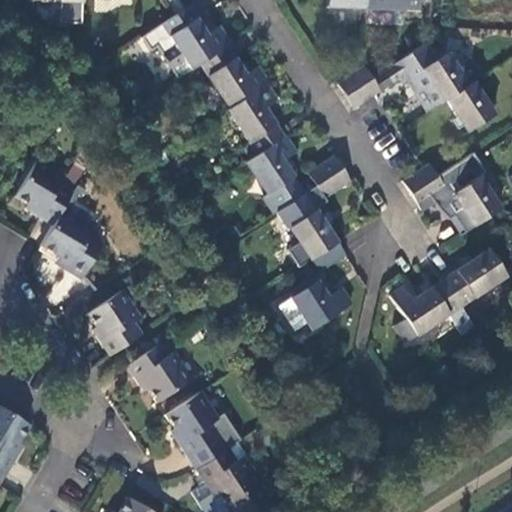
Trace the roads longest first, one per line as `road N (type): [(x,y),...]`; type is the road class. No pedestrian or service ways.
road 1 (residential): [(253,0),(419,250),(376,275)]
road 2 (residential): [(79,445),(99,412),(24,310),(0,296)]
